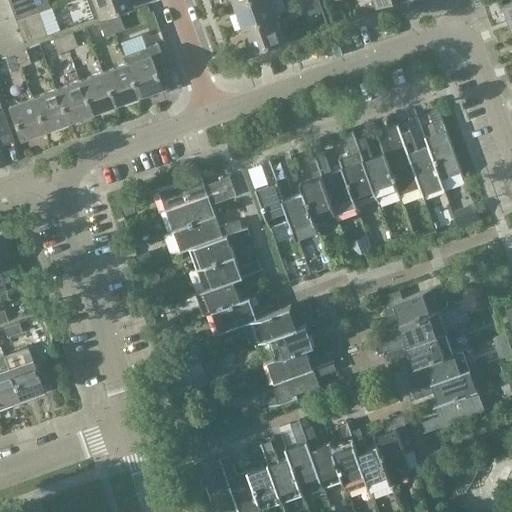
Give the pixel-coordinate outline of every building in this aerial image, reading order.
[(32,0),(28,0),(9,7),(13,19),(36,10),(32,0)] [(129,0),(80,0),(88,19),(130,4),(129,0)] [(269,0),(245,0),(235,4),(243,27),(275,16),(269,0)] [(322,9),(318,0),(316,0),(304,5),(308,15),(322,9)] [(511,0),(502,4),(511,28),(511,27),(511,0)] [(40,22),(36,10),(13,19),(17,30),(40,22)] [(117,15),(108,19),(113,33),(123,30),(117,15)] [(284,40),(275,16),(243,27),(252,51),(284,40)] [(103,37),(113,33),(108,19),(98,22),(103,37)] [(45,34),(40,22),(17,30),(21,42),(45,34)] [(71,32),(62,35),(67,49),(77,46),(71,32)] [(57,53),(67,49),(62,35),(52,39),(57,53)] [(121,55),(124,63),(135,95),(159,86),(155,73),(166,69),(156,42),(121,55)] [(25,49),(15,52),(20,67),(30,63),(25,49)] [(10,70),(20,67),(15,52),(5,56),(10,70)] [(124,63),(101,71),(112,103),(135,95),(124,63)] [(101,71),(77,79),(89,111),(112,103),(101,71)] [(77,79),(54,88),(65,120),(89,111),(77,79)] [(54,88),(31,96),(42,128),(65,120),(54,88)] [(18,137),(42,128),(31,96),(6,105),(18,137)] [(426,138),(430,148),(441,179),(462,171),(441,111),(431,114),(438,134),(426,138)] [(0,145),(12,141),(3,116),(0,116),(0,145)] [(384,152),(396,188),(399,194),(419,187),(400,134),(401,134),(398,126),(388,129),(395,148),(384,152)] [(411,131),(401,134),(400,134),(419,187),(422,195),(444,188),(441,179),(430,148),(419,152),(411,131)] [(374,192),(356,140),(353,132),(343,136),(350,154),(339,158),(343,167),(342,167),(353,199),(374,192)] [(356,140),(374,192),(376,196),(396,188),(384,152),(373,156),(365,137),(356,140)] [(314,155),(334,210),(355,203),(353,199),(342,167),(331,171),(324,151),(314,155)] [(314,218),(334,210),(314,155),(303,158),(310,178),(301,181),(304,191),(314,218)] [(291,218),(277,177),(271,161),(260,165),(267,182),(255,187),(269,225),(291,218)] [(280,161),(272,164),(274,169),(282,167),(280,161)] [(158,188),(166,209),(227,187),(224,178),(205,184),(201,172),(158,188)] [(277,177),(291,218),(297,232),(316,225),(314,218),(304,191),(294,194),(287,173),(277,177)] [(212,203),(236,195),(233,185),(227,187),(166,209),(173,230),(216,214),(212,203)] [(130,199),(119,202),(123,214),(134,210),(130,199)] [(221,226),(216,214),(173,230),(181,251),(190,248),(243,229),(239,219),(221,226)] [(197,268),(237,254),(233,243),(250,237),(247,227),(243,229),(190,248),(197,268)] [(365,233),(346,240),(351,253),(370,247),(365,233)] [(197,268),(204,289),(253,271),(253,272),(262,269),(259,260),(241,266),(237,254),(197,268)] [(253,271),(204,289),(196,292),(203,313),(213,310),(212,309),(241,299),(237,289),(256,282),(253,272),(253,271)] [(396,311),(400,322),(439,309),(431,287),(403,297),(400,288),(381,295),(388,314),(396,311)] [(241,300),(241,299),(212,309),(213,310),(220,330),(253,319),(252,318),(277,309),(273,299),(254,306),(250,296),(241,300)] [(260,340),(269,337),(268,336),(318,318),(315,308),(296,315),(292,303),(277,309),(252,318),(253,319),(260,340)] [(385,340),(389,350),(446,330),(439,309),(400,322),(404,333),(385,340)] [(268,336),(269,337),(276,357),(306,346),(315,343),(312,333),(330,326),(326,315),(318,318),(268,336)] [(21,331),(17,322),(14,323),(2,327),(6,336),(21,331)] [(446,330),(389,350),(392,360),(411,353),(415,363),(424,360),(453,350),(446,330)] [(275,380),(332,360),(329,351),(310,358),(306,346),(276,357),(268,360),(275,380)] [(408,379),(411,389),(470,368),(462,347),(453,350),(424,360),(428,372),(408,379)] [(0,406),(9,403),(11,406),(20,403),(7,367),(6,362),(5,362),(2,354),(0,354),(0,406)] [(28,400),(27,397),(42,391),(31,358),(7,367),(20,403),(28,400)] [(336,370),(332,360),(275,380),(276,381),(272,382),(279,403),(321,388),(317,377),(336,370)] [(470,368),(411,389),(415,398),(435,391),(439,402),(477,389),(470,368)] [(477,389),(439,402),(431,405),(435,416),(419,421),(423,431),(484,410),(477,389)] [(374,434),(378,444),(379,443),(389,472),(410,465),(406,452),(414,449),(401,415),(383,421),(386,430),(374,434)] [(285,445),(288,455),(289,455),(303,493),(324,485),(304,428),(301,420),(290,424),(296,441),(285,445)] [(346,487),(367,480),(368,479),(352,431),(351,431),(348,423),(337,427),(343,446),(334,449),(345,478),(343,479),(346,487)] [(324,485),(343,479),(345,478),(334,449),(333,449),(329,439),(318,443),(312,425),(304,428),(324,485)] [(359,428),(352,431),(368,479),(367,480),(371,489),(392,482),(389,473),(389,472),(379,443),(378,444),(367,448),(359,428)] [(282,500),(303,493),(289,455),(288,455),(277,459),(270,441),(262,444),(282,500)] [(261,507),(262,507),(282,500),(262,444),(252,447),(258,466),(248,469),(261,507)] [(263,511),(262,507),(261,507),(248,469),(235,474),(229,456),(221,459),(239,511),(263,511)] [(239,511),(221,459),(211,462),(217,481),(205,485),(214,511),(239,511)]
